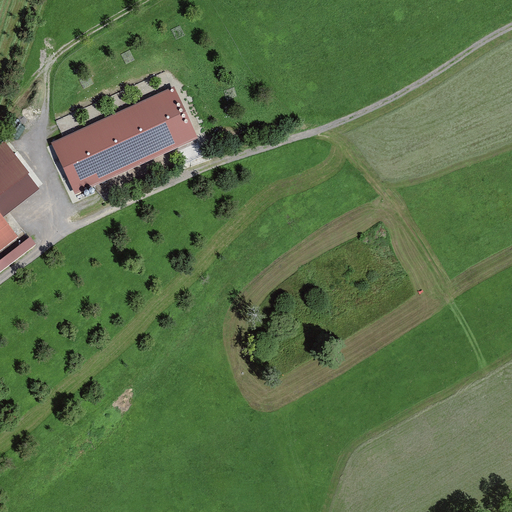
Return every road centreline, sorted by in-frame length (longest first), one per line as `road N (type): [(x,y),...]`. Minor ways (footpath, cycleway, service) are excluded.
road 1 (track): [(0,282),(59,238),(406,91),(511,31)]
road 2 (track): [(157,0),(71,50),(46,75),(42,251)]
